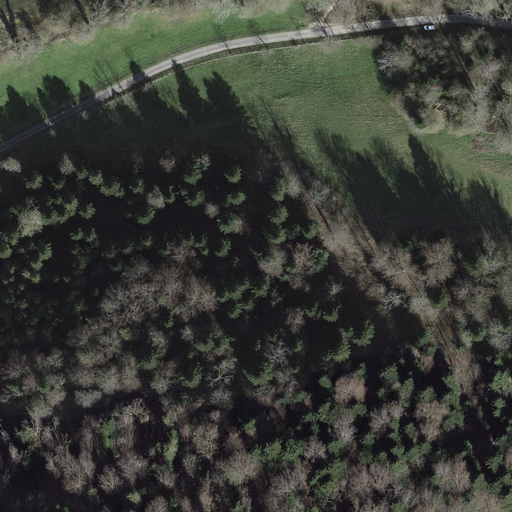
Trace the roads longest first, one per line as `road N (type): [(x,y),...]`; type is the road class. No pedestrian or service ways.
road 1 (unclassified): [(0,153),(115,88),(213,48),(395,22),(511,25)]
road 2 (track): [(0,216),(189,215),(322,237),(431,271),(497,309)]
